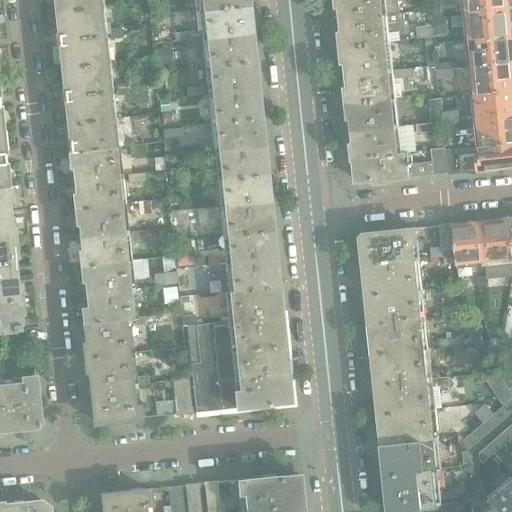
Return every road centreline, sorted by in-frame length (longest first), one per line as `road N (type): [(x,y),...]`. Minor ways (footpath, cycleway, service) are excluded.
road 1 (residential): [(67,462),(21,0)]
road 2 (residential): [(67,462),(331,437)]
road 3 (tertiary): [(331,437),(308,210)]
road 4 (tertiary): [(308,210),(286,0)]
road 5 (residential): [(308,210),(511,191)]
